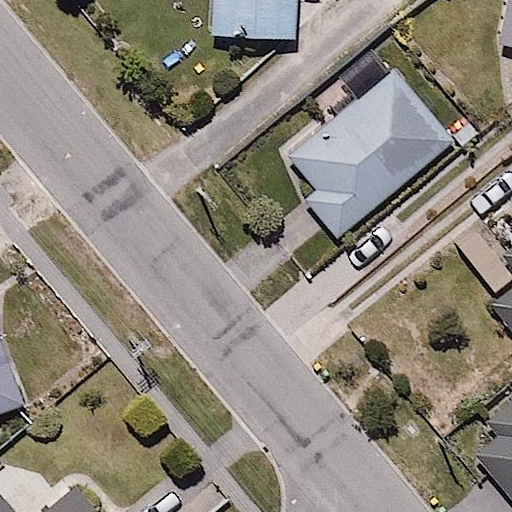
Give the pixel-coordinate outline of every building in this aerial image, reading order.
[(303,0),(212,0),(211,26),(302,29),(303,0)] [(511,0),(506,0),(500,36),(511,38),(511,0)] [(313,180),(298,193),(340,241),(459,134),(372,37),(305,98),(320,115),(283,147),(313,180)] [(511,190),(474,221),(511,267),(511,283),(487,304),(511,334),(511,190)] [(0,402),(22,396),(0,322),(0,430),(5,429),(0,413),(0,402)] [(511,502),(511,380),(481,407),(499,428),(470,453),(511,502)] [(15,511),(0,492),(0,511),(123,511),(84,460),(15,511)]
